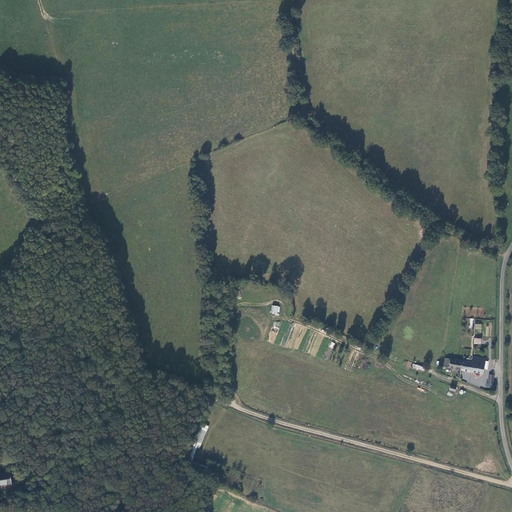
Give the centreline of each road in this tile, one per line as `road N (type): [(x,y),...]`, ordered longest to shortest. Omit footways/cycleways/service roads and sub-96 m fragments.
road 1 (track): [(233,407),(511,483)]
road 2 (unclassified): [(511,244),(500,290),(500,407),(511,465)]
road 3 (track): [(272,302),(233,308),(233,407)]
